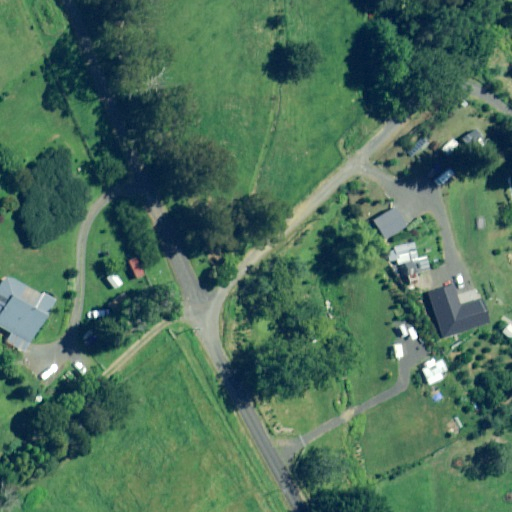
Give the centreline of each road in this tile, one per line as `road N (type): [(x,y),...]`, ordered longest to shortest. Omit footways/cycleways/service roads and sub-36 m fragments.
road 1 (residential): [(299,511),(206,339),(201,312),(406,106),(456,86),(511,125)]
road 2 (track): [(201,312),(60,0)]
